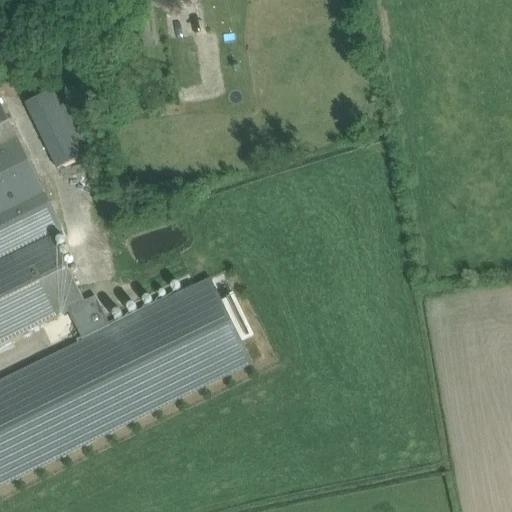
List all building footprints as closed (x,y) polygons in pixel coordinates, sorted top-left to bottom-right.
[(151,45),(149,33),(147,14),(131,16),(135,47),(151,45)] [(199,35),(175,38),(180,88),(204,86),(199,35)] [(90,153),(67,107),(59,89),(26,104),(58,169),(90,153)] [(0,104),(0,345),(68,312),(86,304),(55,242),(64,237),(61,231),(61,230),(37,180),(35,181),(23,157),(26,156),(0,104)] [(83,342),(0,382),(0,487),(253,364),(211,279),(111,328),(97,299),(86,304),(68,312),(83,342)]
